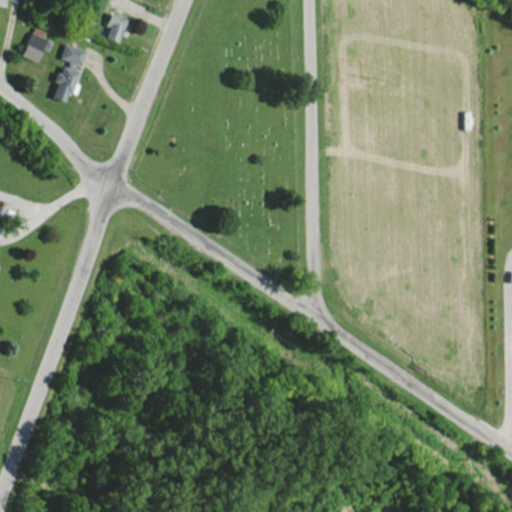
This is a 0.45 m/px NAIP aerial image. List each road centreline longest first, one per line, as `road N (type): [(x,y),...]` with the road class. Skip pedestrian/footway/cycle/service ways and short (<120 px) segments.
road 1 (residential): [(511,452),(109,178),(0,84)]
road 2 (residential): [(0,481),(178,0)]
road 3 (residential): [(310,314),(304,0)]
